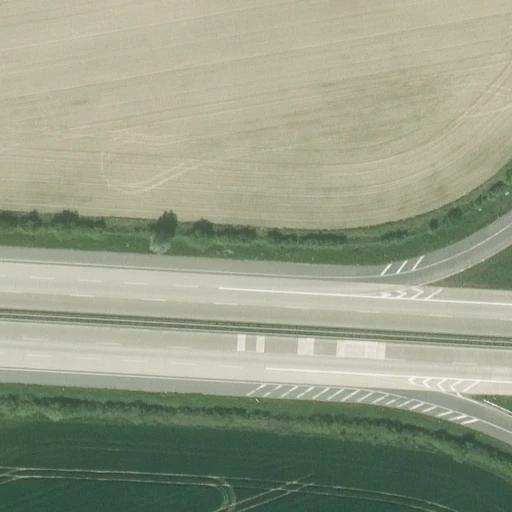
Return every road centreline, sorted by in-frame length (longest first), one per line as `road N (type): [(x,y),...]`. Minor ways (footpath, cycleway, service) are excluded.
road 1 (track): [(0,408),(371,431),(493,464),(511,477)]
road 2 (motorway): [(511,232),(417,279),(215,303)]
road 3 (motorway): [(511,321),(215,303)]
road 4 (motorway): [(0,338),(262,352)]
road 5 (motorway): [(262,352),(511,430)]
road 6 (motorway): [(262,352),(511,365)]
road 7 (motorway): [(215,303),(0,291)]
